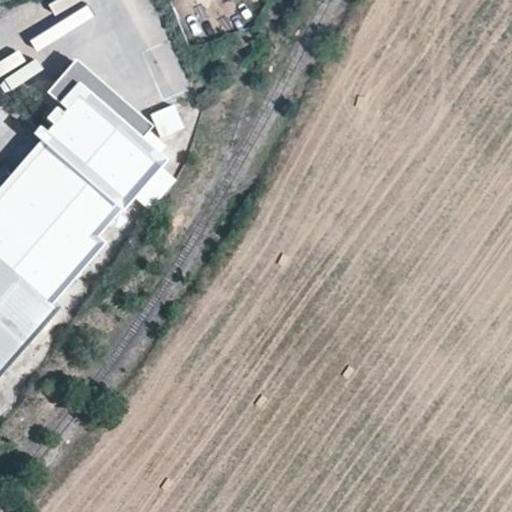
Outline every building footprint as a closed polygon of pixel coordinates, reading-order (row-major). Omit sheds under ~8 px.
[(198,93),(160,0),(113,19),(150,112),(198,93)] [(151,125),(83,64),(78,60),(49,92),(59,101),(68,109),(80,96),(135,144),(151,125)] [(47,303),(64,285),(98,245),(91,239),(116,209),(156,163),(137,146),(135,144),(80,96),(68,109),(55,124),(47,133),(53,138),(10,185),(0,197),(0,372),(17,353),(56,310),(47,303)] [(45,116),(55,124),(68,109),(59,101),(45,116)] [(151,116),(162,140),(186,129),(175,104),(151,116)]
